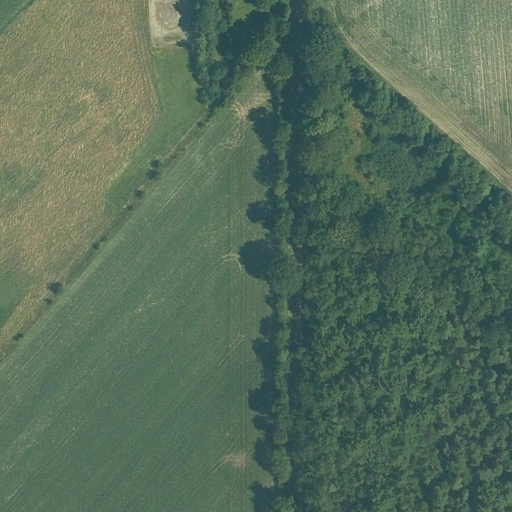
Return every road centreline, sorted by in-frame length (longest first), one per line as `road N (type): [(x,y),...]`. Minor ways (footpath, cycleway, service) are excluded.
road 1 (unclassified): [(290,0),(292,511)]
road 2 (track): [(290,43),(0,376)]
